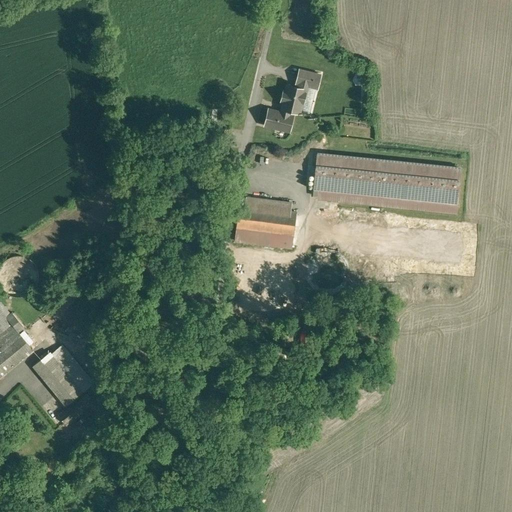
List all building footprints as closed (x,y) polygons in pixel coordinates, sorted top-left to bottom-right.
[(320,75),(300,70),(297,83),(307,86),(317,88),(320,75)] [(281,112),(269,110),(265,125),(289,131),(293,115),(290,115),(291,111),(300,113),(307,86),(298,84),(297,88),(287,85),(286,92),(284,92),(281,101),(283,101),(281,112)] [(229,127),(219,126),(216,155),(227,156),(229,127)] [(461,169),(317,154),(314,188),(320,188),(458,202),(461,169)] [(458,202),(320,188),(319,198),(408,207),(457,212),(458,202)] [(292,203),(246,197),(245,205),(291,211),(292,203)] [(245,205),(239,205),(236,228),(293,235),(296,212),(291,211),(245,205)] [(338,215),(316,212),(312,246),(333,249),(338,215)] [(293,235),(236,228),(235,241),(283,247),(282,258),(290,259),(293,235)] [(346,280),(347,272),(345,264),(341,257),(334,253),(326,252),(318,253),(312,258),(307,265),(306,273),(308,281),(312,287),(319,291),(327,293),(335,291),(341,286),(346,280)] [(36,267),(31,261),(24,257),(16,257),(8,259),(2,264),(0,268),(0,284),(1,287),(6,293),(13,296),(21,297),(28,294),(34,289),(38,282),(38,274),(36,267)] [(11,314),(0,302),(0,372),(4,377),(3,375),(34,350),(20,333),(26,328),(13,313),(11,314)] [(97,323),(98,317),(97,311),(93,306),(88,303),(82,302),(76,304),(71,307),(68,312),(67,319),(68,324),(72,329),(77,332),(83,333),(89,332),(94,328),(97,323)] [(82,392),(49,352),(33,366),(66,406),(82,392)] [(86,392),(58,415),(66,425),(94,402),(86,392)] [(60,430),(32,396),(10,413),(38,448),(60,430)]
